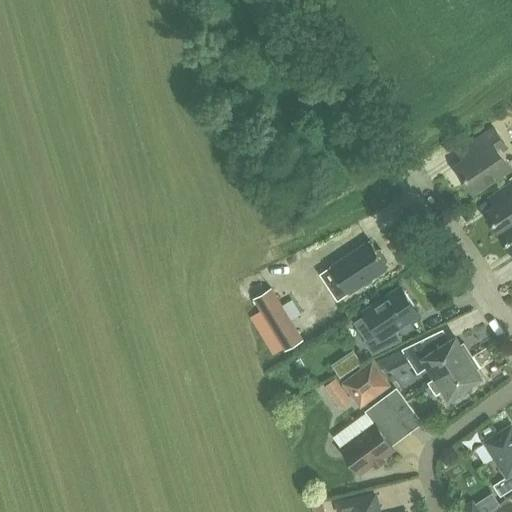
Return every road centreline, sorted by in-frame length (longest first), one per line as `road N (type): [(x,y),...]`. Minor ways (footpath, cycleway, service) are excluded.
road 1 (residential): [(511,337),(366,115)]
road 2 (residential): [(511,390),(437,445),(429,464),(441,511)]
road 3 (unclassified): [(366,115),(290,0)]
